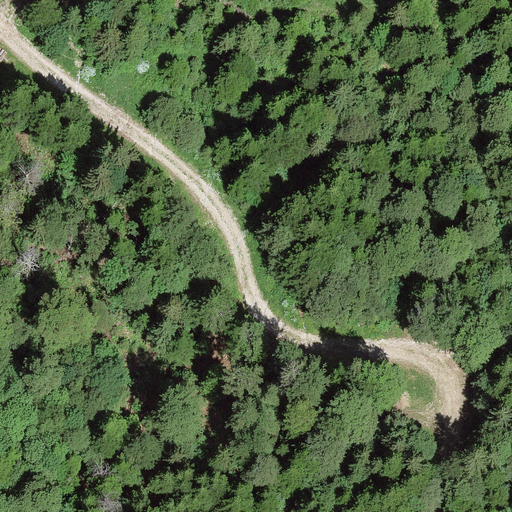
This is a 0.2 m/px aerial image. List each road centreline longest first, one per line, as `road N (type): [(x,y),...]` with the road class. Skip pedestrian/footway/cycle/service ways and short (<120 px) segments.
road 1 (track): [(450,389),(418,357),(284,332),(254,300),(207,188),(0,27)]
road 2 (track): [(437,511),(454,456),(450,389)]
